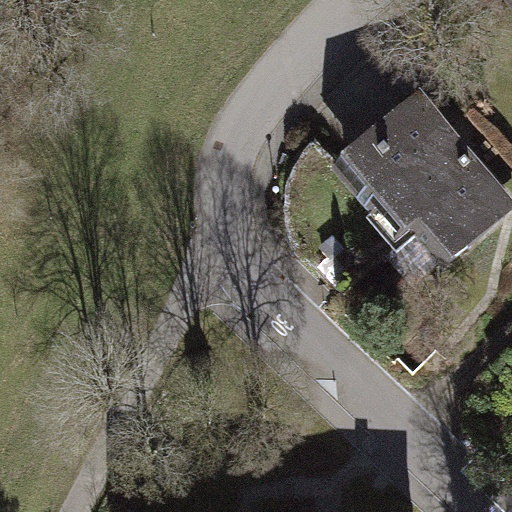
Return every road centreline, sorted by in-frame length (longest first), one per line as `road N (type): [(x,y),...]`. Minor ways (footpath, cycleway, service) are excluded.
road 1 (residential): [(422,0),(265,143),(238,205),(230,253),(493,511)]
road 2 (track): [(80,511),(196,291),(230,253)]
